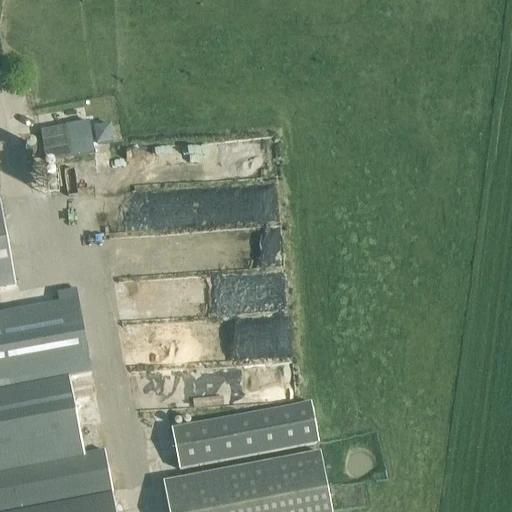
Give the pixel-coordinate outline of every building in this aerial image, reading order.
[(83,123),(41,131),(46,160),(88,153),(83,123)] [(0,290),(17,287),(0,197),(0,290)] [(0,384),(33,379),(35,393),(92,382),(76,290),(19,300),(21,311),(0,315),(0,384)] [(0,414),(0,456),(82,440),(74,400),(0,414)] [(311,404),(173,431),(180,472),(319,445),(311,404)] [(0,470),(0,511),(24,511),(113,494),(105,450),(0,470)] [(169,511),(331,511),(321,453),(164,484),(169,511)]
